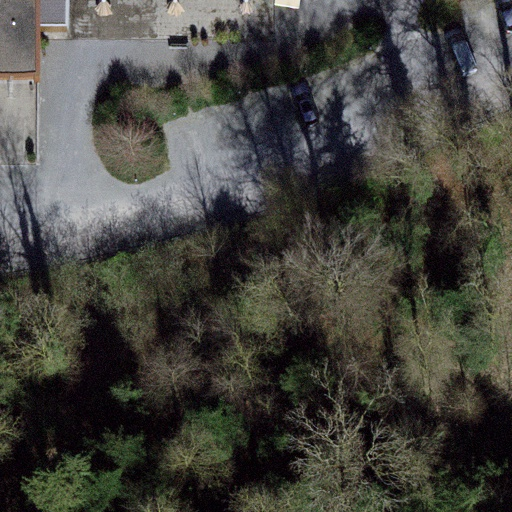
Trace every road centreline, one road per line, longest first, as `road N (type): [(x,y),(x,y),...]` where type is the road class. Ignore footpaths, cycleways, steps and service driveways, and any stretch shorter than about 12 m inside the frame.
road 1 (track): [(0,262),(400,151),(511,109)]
road 2 (track): [(400,151),(378,13),(392,0)]
